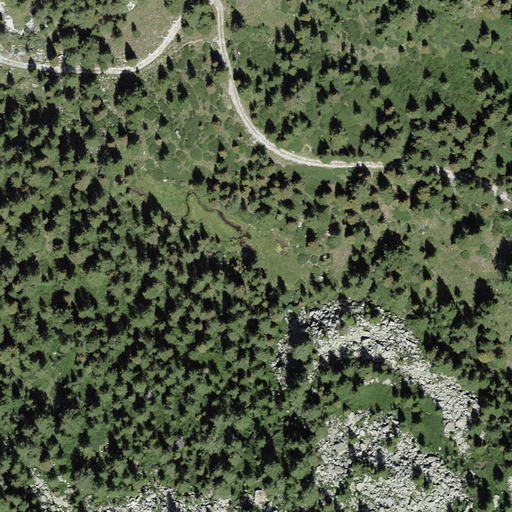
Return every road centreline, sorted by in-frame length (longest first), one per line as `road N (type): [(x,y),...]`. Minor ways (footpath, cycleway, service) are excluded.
road 1 (track): [(511,194),(284,155),(243,99),(208,0)]
road 2 (track): [(190,0),(145,62),(112,76),(0,60)]
